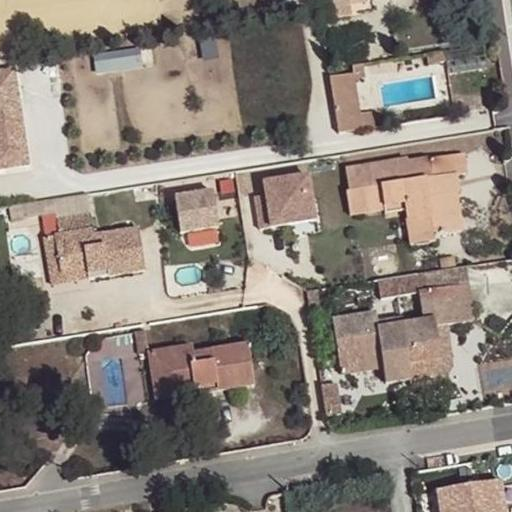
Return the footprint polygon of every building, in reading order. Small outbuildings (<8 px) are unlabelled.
[(330,0),(333,14),(349,13),(349,5),(365,3),(364,0),(330,0)] [(96,53),(98,71),(146,65),(143,47),(96,53)] [(480,48),(446,53),(449,73),(482,68),(480,48)] [(352,69),(353,76),(353,80),(364,79),(362,67),(352,69)] [(0,171),(29,169),(15,70),(0,72),(0,171)] [(329,80),(337,133),(361,130),(359,118),(353,80),(353,76),(329,80)] [(359,118),(361,130),(378,127),(377,116),(359,118)] [(406,161),(359,167),(365,213),(386,211),(386,206),(404,204),(406,211),(408,223),(432,220),(433,234),(461,231),(456,194),(447,194),(445,177),(456,176),(465,175),(463,157),(407,166),(406,161)] [(365,213),(359,167),(346,170),(348,193),(347,192),(351,215),(365,213)] [(458,193),(456,176),(445,177),(447,194),(456,194),(458,193)] [(260,231),(287,227),(286,220),(314,216),(309,179),(264,185),(266,197),(255,199),(260,231)] [(175,199),(180,235),(219,230),(213,193),(175,199)] [(386,206),(386,211),(386,214),(406,211),(404,204),(386,206)] [(286,220),(287,227),(315,223),(314,216),(286,220)] [(59,239),(55,239),(62,272),(86,269),(87,278),(140,271),(135,230),(93,237),(89,217),(56,221),(59,239)] [(434,241),(433,234),(432,220),(408,223),(411,243),(434,241)] [(62,272),(55,239),(45,240),(53,283),(87,278),(86,269),(62,272)] [(466,286),(464,267),(441,271),(416,275),(418,293),(466,286)] [(470,320),(466,286),(418,293),(423,321),(401,325),(376,328),(376,322),(374,313),(332,321),(341,375),(382,369),(385,385),(411,382),(411,377),(430,374),(440,359),(435,326),(446,324),(470,320)] [(317,291),(305,293),(308,315),(320,313),(317,291)] [(376,328),(401,325),(401,318),(376,322),(376,328)] [(450,354),(446,324),(435,326),(440,359),(430,374),(411,377),(411,382),(412,389),(432,385),(437,383),(441,380),(445,378),(447,373),(449,369),(450,365),(451,361),(450,354)] [(134,332),(138,355),(148,353),(145,331),(134,332)] [(190,385),(192,395),(250,387),(244,346),(193,354),(191,348),(159,352),(164,388),(190,385)] [(159,352),(148,353),(155,400),(192,395),(190,385),(164,388),(159,352)] [(505,511),(500,476),(436,488),(439,511),(505,511)]
